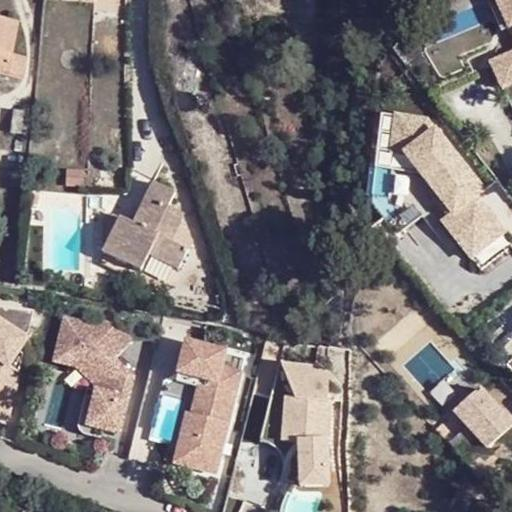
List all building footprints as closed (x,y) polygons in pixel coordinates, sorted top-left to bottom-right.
[(511,0),(432,0),(435,6),(447,0),(488,0),(487,1),(493,14),(497,12),(507,32),(502,34),(511,53),(483,66),(494,90),(511,81),(511,0)] [(0,17),(0,75),(19,81),(25,58),(9,54),(17,21),(0,17)] [(427,116),(393,114),(390,157),(402,158),(450,218),(440,225),(470,266),(507,234),(480,200),(488,195),(427,116)] [(133,224),(119,216),(100,253),(140,271),(148,255),(176,269),(186,250),(168,241),(182,214),(166,207),(174,193),(152,183),(133,224)] [(102,217),(100,253),(119,216),(112,213),(102,217)] [(0,419),(10,422),(26,356),(21,353),(29,340),(27,339),(31,332),(36,312),(0,306),(0,419)] [(92,324),(62,317),(50,366),(71,369),(93,387),(92,393),(86,392),(78,429),(79,433),(81,436),(100,441),(102,436),(121,440),(136,379),(118,361),(135,339),(116,324),(94,319),(92,324)] [(228,353),(183,343),(175,382),(196,387),(190,417),(184,415),(171,469),(217,482),(242,372),(224,368),(228,353)] [(328,368),(280,366),(293,401),(283,400),(279,446),(296,446),(298,494),(330,491),(329,441),(326,441),(328,368)] [(511,424),(480,393),(438,435),(486,484),(505,466),(491,453),(511,432),(511,424)]
